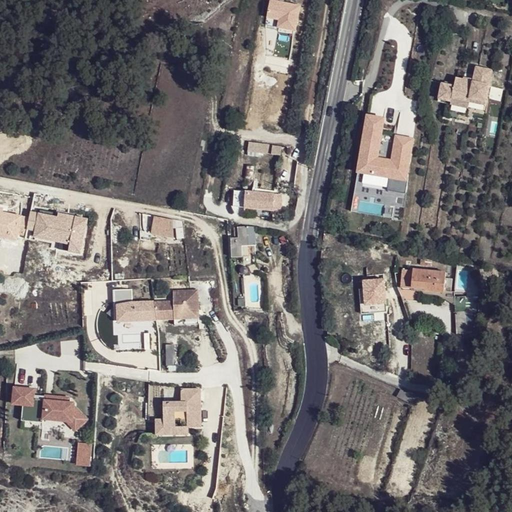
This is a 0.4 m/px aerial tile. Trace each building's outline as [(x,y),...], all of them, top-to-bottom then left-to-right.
[(439,97),(452,100),(452,96),(470,99),(470,96),(486,99),(492,68),(476,65),(473,80),(456,76),(455,84),(442,82),(439,97)] [(452,100),(451,103),(468,106),(470,99),(452,96),(452,100)] [(249,143),(248,153),(280,156),(281,146),(249,143)] [(255,166),(247,166),(245,179),(254,179),(255,166)] [(275,194),(245,191),(235,191),(233,208),(273,211),(275,194)] [(23,216),(23,214),(5,210),(6,204),(0,203),(0,233),(20,238),(20,234),(23,216)] [(23,216),(20,234),(27,235),(27,238),(51,244),(50,248),(59,251),(60,247),(81,252),(87,219),(41,208),(40,215),(31,213),(31,217),(23,216)] [(174,222),(156,219),(152,236),(174,240),(174,222)] [(242,247),(247,246),(257,245),(255,227),(234,228),(234,238),(231,239),(233,258),(243,256),(242,247)] [(432,258),(421,257),(420,264),(431,265),(432,258)] [(447,271),(412,268),(412,270),(403,269),(401,287),(411,288),(411,290),(445,292),(446,290),(451,290),(452,278),(446,278),(447,271)] [(135,321),(165,320),(185,318),(185,315),(198,313),(196,290),(179,291),(179,302),(172,302),(133,305),(135,321)] [(455,296),(455,313),(456,333),(478,332),(478,312),(471,312),(471,295),(455,296)] [(114,306),(115,322),(135,321),(133,305),(114,306)] [(76,432),(91,418),(75,402),(52,400),(52,395),(36,395),(37,387),(13,385),(12,405),(23,407),(22,424),(45,426),(45,417),(68,420),(76,432)] [(202,423),(199,386),(180,386),(180,399),(163,401),(165,426),(176,425),(177,417),(182,417),(188,417),(189,425),(202,423)] [(411,404),(414,397),(399,389),(396,397),(411,404)]
